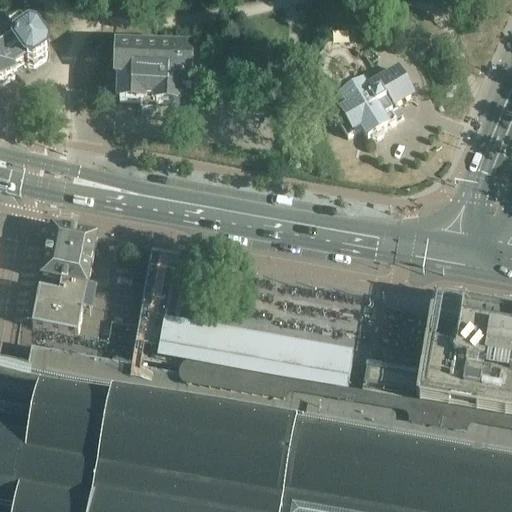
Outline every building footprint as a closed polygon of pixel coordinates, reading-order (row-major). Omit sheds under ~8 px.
[(0,89),(15,79),(13,76),(25,68),(35,69),(47,61),(48,56),(37,40),(32,39),(17,49),(4,30),(0,32),(0,89)] [(115,60),(115,73),(118,73),(117,81),(121,81),(120,104),(144,105),(144,102),(157,102),(157,106),(180,106),(181,92),(192,92),(193,63),(190,60),(190,55),(119,52),(118,60),(115,60)] [(365,86),(340,101),(342,105),(331,111),(349,142),(353,140),(354,141),(361,137),(368,147),(392,133),(390,130),(398,126),(393,118),(398,115),(394,108),(412,97),(397,73),(367,90),(365,86)] [(50,233),(36,307),(81,316),(95,241),(50,233)] [(254,371),(252,380),(347,397),(353,362),(277,349),(277,347),(260,344),(222,337),(175,329),(187,263),(169,259),(150,256),(137,330),(131,362),(179,371),(181,358),(254,371)] [(81,316),(36,307),(32,330),(77,339),(81,316)] [(511,317),(463,308),(462,315),(464,315),(461,329),(436,325),(433,341),(436,341),(435,351),(432,351),(433,347),(429,346),(424,378),(367,368),(363,394),(477,415),(511,421),(511,317)] [(399,345),(427,347),(429,321),(401,319),(399,345)] [(0,511),(511,511),(511,425),(362,399),(347,397),(252,380),(216,374),(187,370),(181,374),(179,380),(97,365),(32,354),(28,376),(19,428),(0,425),(0,511)]
